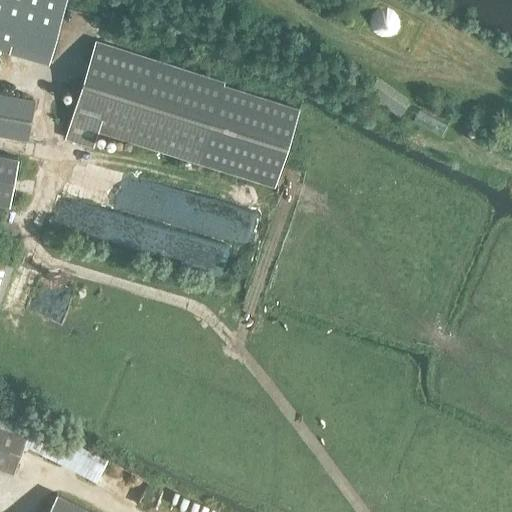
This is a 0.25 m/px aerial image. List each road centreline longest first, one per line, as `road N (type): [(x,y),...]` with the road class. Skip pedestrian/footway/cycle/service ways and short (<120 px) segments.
road 1 (track): [(362,511),(235,345),(291,178)]
road 2 (track): [(235,345),(194,307),(43,259),(35,240),(52,154),(0,145)]
